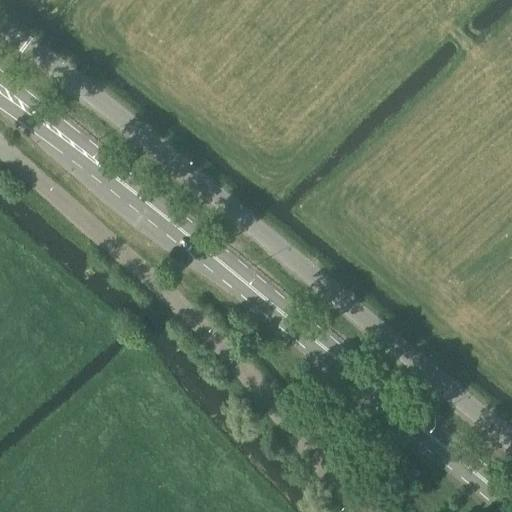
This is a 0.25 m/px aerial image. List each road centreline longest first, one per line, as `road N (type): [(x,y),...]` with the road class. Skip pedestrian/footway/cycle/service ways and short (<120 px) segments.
road 1 (unclassified): [(0,28),(151,137),(511,429)]
road 2 (secondary): [(511,503),(86,154)]
road 3 (unclassified): [(0,148),(136,262),(378,511)]
